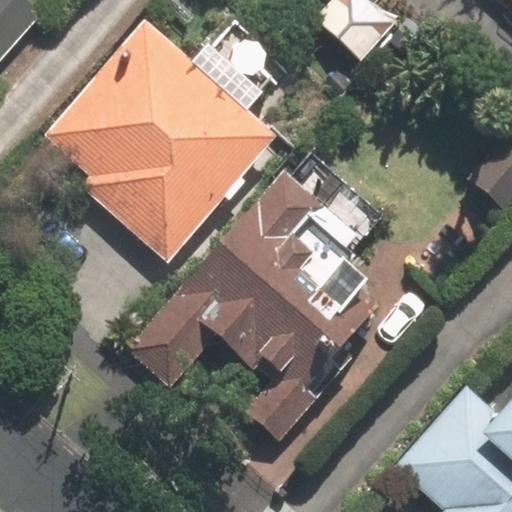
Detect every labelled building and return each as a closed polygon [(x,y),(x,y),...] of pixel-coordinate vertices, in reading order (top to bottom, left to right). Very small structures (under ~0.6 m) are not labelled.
[(11,0),(0,0),(0,64),(37,21),(11,0)] [(395,34),(352,0),(330,0),(304,32),(360,77),(395,34)] [(511,0),(490,0),(511,19),(511,0)] [(265,146),(129,31),(31,146),(79,187),(69,198),(158,273),(265,146)] [(511,138),(501,130),(451,189),(490,222),(511,195),(511,138)] [(300,153),(118,356),(165,398),(209,348),(260,393),(233,423),(268,454),(386,321),(334,276),(381,224),(300,153)] [(511,511),(511,390),(488,418),(458,392),(384,475),(425,511),(511,511)]
